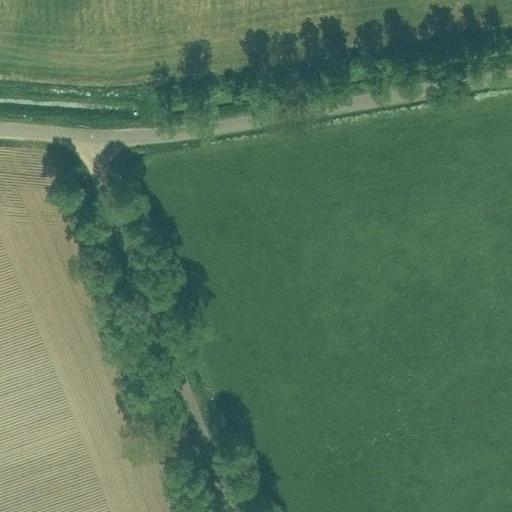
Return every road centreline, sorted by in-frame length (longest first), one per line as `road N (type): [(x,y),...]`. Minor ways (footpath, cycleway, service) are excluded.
road 1 (unclassified): [(83,138),(181,134),(511,74)]
road 2 (unclassified): [(83,138),(234,511)]
